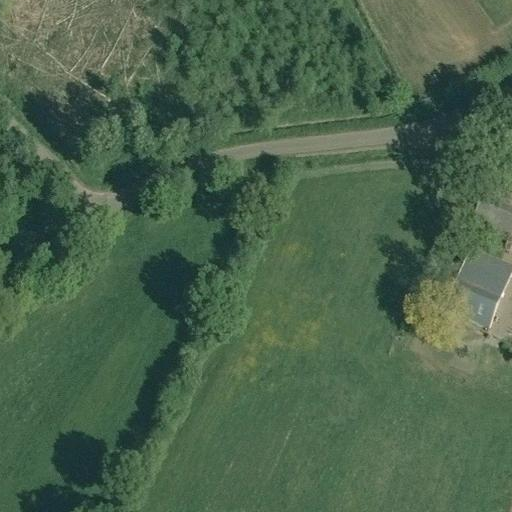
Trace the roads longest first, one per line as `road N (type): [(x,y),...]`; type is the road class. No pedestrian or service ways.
road 1 (unclassified): [(100,210),(194,166),(391,138),(511,95)]
road 2 (unclassified): [(100,210),(0,115)]
road 3 (unclassified): [(0,301),(100,210)]
